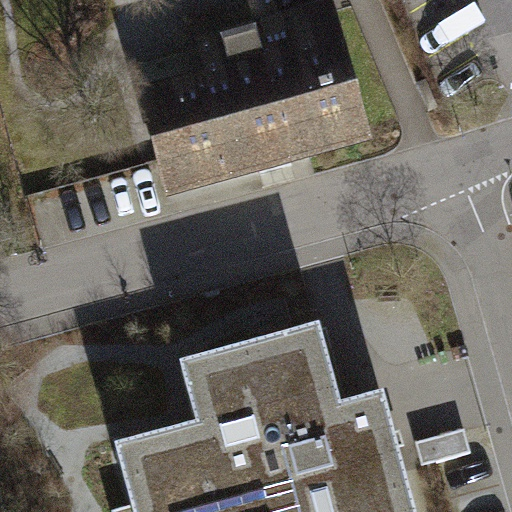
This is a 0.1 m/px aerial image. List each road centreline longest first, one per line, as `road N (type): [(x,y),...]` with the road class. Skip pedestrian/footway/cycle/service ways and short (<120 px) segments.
road 1 (residential): [(0,298),(438,177)]
road 2 (residential): [(438,177),(476,220),(511,309)]
